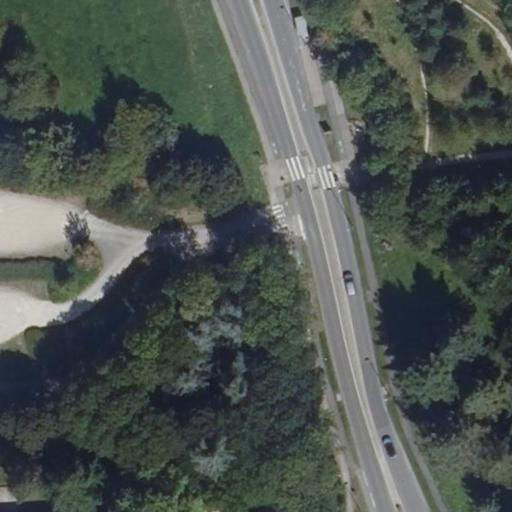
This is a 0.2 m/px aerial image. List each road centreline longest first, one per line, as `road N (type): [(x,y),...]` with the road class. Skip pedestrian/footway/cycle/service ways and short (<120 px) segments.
road 1 (tertiary): [(412,511),(370,409),(290,47)]
road 2 (tertiary): [(299,214),(376,511)]
road 3 (unclassified): [(222,230),(75,372),(0,388)]
road 4 (tertiary): [(232,0),(299,214)]
